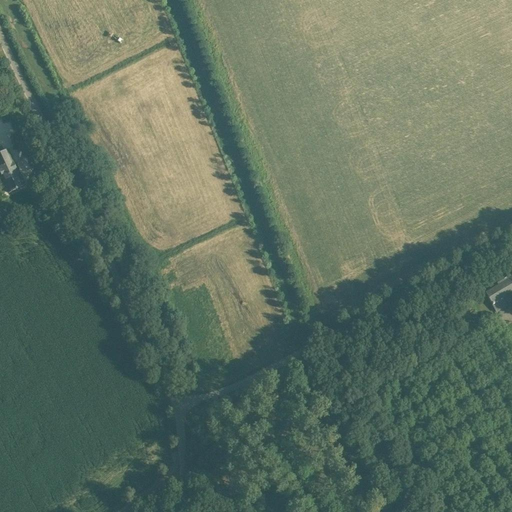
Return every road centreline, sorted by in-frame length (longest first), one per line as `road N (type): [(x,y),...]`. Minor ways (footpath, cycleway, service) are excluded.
road 1 (unclassified): [(180,406),(0,36)]
road 2 (unclassified): [(511,238),(223,392),(180,406)]
